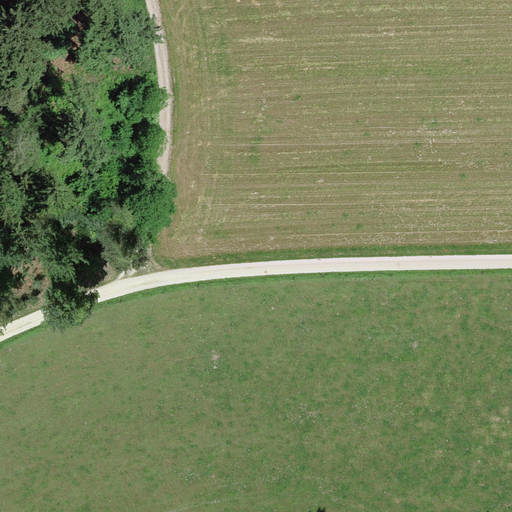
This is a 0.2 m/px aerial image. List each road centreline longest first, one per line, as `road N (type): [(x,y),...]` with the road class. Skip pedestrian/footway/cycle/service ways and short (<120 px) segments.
road 1 (track): [(0,334),(134,281),(265,266),(511,261)]
road 2 (track): [(134,281),(164,152),(163,69),(151,0)]
